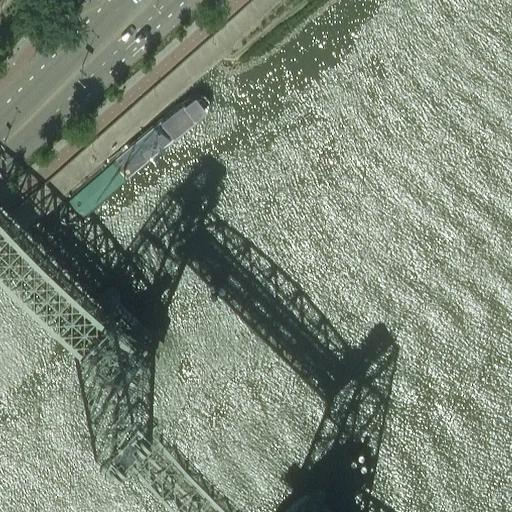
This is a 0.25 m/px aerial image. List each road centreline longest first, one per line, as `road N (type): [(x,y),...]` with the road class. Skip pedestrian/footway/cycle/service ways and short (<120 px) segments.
road 1 (secondary): [(0,164),(176,0)]
road 2 (secondary): [(100,17),(0,114)]
